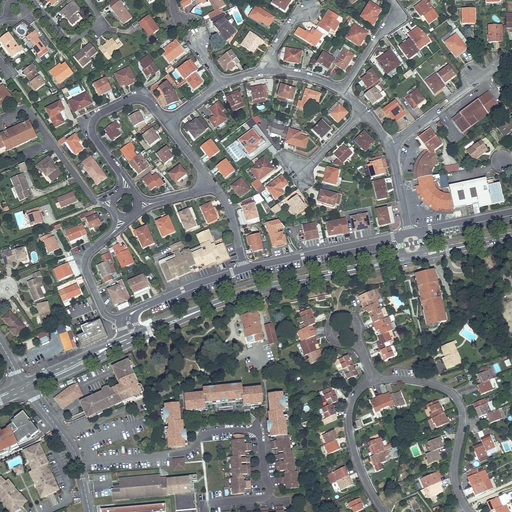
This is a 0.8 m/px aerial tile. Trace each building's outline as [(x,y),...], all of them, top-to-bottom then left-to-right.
[(224,6),(220,0),(200,0),(202,2),(205,0),(208,0),(210,3),(212,1),(218,10),(224,6)] [(291,0),(274,0),(272,4),(283,11),(286,6),(288,7),(291,0)] [(438,17),(430,7),(428,3),(425,0),(414,8),(421,17),(423,16),(429,24),(438,17)] [(73,1),(59,13),(62,16),(63,15),(65,13),(67,15),(65,16),(72,25),(79,20),(75,14),(80,10),(73,1)] [(119,1),(111,8),(124,25),(132,18),(119,1)] [(381,10),(370,3),(361,17),(373,25),(376,20),(375,19),(381,10)] [(273,18),(256,6),(249,16),(257,22),(259,20),(268,26),(273,18)] [(462,10),(463,24),(468,24),(467,22),(475,22),(474,10),(462,10)] [(210,19),(215,25),(214,26),(221,34),(220,35),(226,41),(236,32),(223,18),(226,15),(224,12),(216,16),(210,19)] [(148,16),(139,23),(147,34),(151,30),(154,34),(159,30),(148,16)] [(437,32),(449,22),(451,24),(453,23),(449,18),(434,29),(437,32)] [(367,33),(354,25),(346,38),(356,45),(360,38),(363,40),(367,33)] [(488,26),(489,38),(490,38),(490,42),(501,42),(501,26),(488,26)] [(295,34),(315,47),(322,36),(326,38),(329,34),(318,27),(316,31),(313,29),(310,34),(306,31),(305,33),(299,29),(295,34)] [(408,35),(411,39),(419,50),(425,45),(429,41),(422,31),(418,28),(412,33),(411,32),(408,35)] [(466,49),(464,46),(468,44),(457,29),(455,30),(453,32),(456,35),(445,43),(454,56),(460,52),(460,53),(466,49)] [(31,38),(30,39),(35,46),(33,48),(40,58),(48,52),(35,36),(37,34),(35,31),(31,34),(30,32),(28,33),(29,35),(31,38)] [(241,45),(251,52),(258,42),(260,44),(261,45),(263,42),(250,32),(241,45)] [(8,33),(0,39),(0,40),(12,57),(19,52),(16,49),(19,47),(8,33)] [(38,38),(46,47),(50,44),(42,35),(38,38)] [(112,39),(102,47),(101,46),(98,48),(103,55),(106,52),(109,55),(119,47),(112,39)] [(400,48),(409,60),(420,51),(419,50),(411,39),(403,44),(404,46),(400,48)] [(176,41),(164,50),(167,53),(163,55),(169,63),(173,60),(172,59),(178,55),(178,56),(183,52),(178,46),(179,45),(176,41)] [(253,53),(260,44),(258,42),(251,52),(253,53)] [(84,51),(76,58),(80,65),(86,60),(88,63),(91,60),(90,58),(97,53),(90,44),(83,50),(84,51)] [(287,49),(284,61),(299,64),(301,51),(287,49)] [(83,50),(74,57),(76,58),(84,51),(83,50)] [(331,58),(323,53),(317,63),(328,70),(332,63),(334,60),(339,53),(339,52),(337,50),(331,58)] [(354,56),(344,50),(341,54),(339,53),(334,60),(332,63),(344,70),(354,56)] [(238,61),(236,58),(231,51),(224,56),(225,57),(222,59),(220,60),(227,70),(230,67),(235,64),(238,61)] [(378,62),(387,74),(400,64),(390,51),(383,56),(384,58),(378,62)] [(149,56),(139,62),(142,66),(141,66),(144,71),(143,72),(146,77),(151,74),(153,72),(154,74),(159,70),(149,56)] [(177,69),(185,80),(186,79),(195,73),(197,70),(190,60),(177,69)] [(227,70),(220,60),(218,61),(225,71),(227,70)] [(62,66),(51,74),(59,84),(72,73),(65,63),(62,66)] [(50,72),(51,74),(62,66),(60,64),(50,72)] [(32,65),(25,70),(28,74),(26,76),(31,82),(29,83),(35,91),(45,84),(34,70),(35,69),(32,65)] [(437,75),(444,84),(455,76),(448,66),(437,75)] [(129,68),(115,75),(121,86),(125,84),(126,86),(135,82),(129,68)] [(381,83),(382,81),(381,79),(379,80),(371,70),(367,73),(369,74),(361,80),(367,88),(369,92),(374,87),(381,83)] [(410,70),(402,76),(405,80),(413,74),(410,70)] [(195,73),(186,79),(187,81),(194,90),(203,83),(195,73)] [(444,84),(437,75),(436,74),(425,82),(434,94),(445,86),(444,84)] [(106,79),(93,85),(98,96),(103,94),(102,93),(111,89),(106,79)] [(167,81),(159,87),(163,93),(163,92),(163,93),(163,94),(164,94),(164,95),(164,96),(165,96),(168,106),(178,102),(175,92),(167,81)] [(253,100),(254,104),(265,102),(265,98),(267,98),(267,95),(266,85),(251,88),(253,100)] [(0,106),(1,107),(12,99),(7,91),(5,93),(1,87),(0,86),(0,106)] [(285,88),(281,86),(278,96),(279,97),(278,100),(285,102),(286,99),(292,101),(295,90),(285,87),(285,88)] [(379,94),(374,87),(369,92),(366,94),(374,105),(382,98),(384,96),(382,93),(379,94)] [(417,106),(424,100),(416,89),(409,95),(404,99),(413,110),(418,107),(417,106)] [(320,94),(306,90),(302,102),(298,101),(296,107),(300,108),(300,109),(307,111),(311,100),(318,102),(320,94)] [(462,133),(499,106),(488,92),(452,119),(462,133)] [(86,93),(67,102),(73,113),(92,104),(86,93)] [(241,98),(238,93),(227,98),(233,111),(244,106),(243,103),(245,102),(243,97),(241,98)] [(366,94),(364,95),(372,105),(374,105),(366,94)] [(214,116),(209,120),(216,129),(224,122),(223,121),(227,119),(221,112),(224,110),(218,101),(215,104),(216,105),(209,110),(214,116)] [(336,102),(327,112),(336,121),(342,116),(343,117),(347,113),(336,102)] [(383,111),(386,116),(389,113),(395,122),(404,115),(395,102),(383,111)] [(60,103),(46,109),(55,127),(64,123),(59,113),(64,111),(60,103)] [(144,121),(139,112),(129,117),(134,127),(144,121)] [(511,115),(496,127),(503,138),(511,132),(510,131),(511,129),(511,115)] [(249,129),(261,122),(257,116),(246,122),(249,129)] [(202,127),(206,124),(200,117),(196,120),(202,127)] [(196,120),(183,129),(186,133),(188,131),(194,139),(204,131),(209,128),(206,124),(202,127),(196,120)] [(0,146),(4,145),(5,147),(6,149),(12,146),(13,149),(31,140),(30,138),(36,135),(29,121),(25,123),(27,127),(24,129),(22,124),(20,125),(21,126),(9,132),(8,130),(6,131),(8,136),(6,137),(3,133),(0,134),(0,146)] [(116,121),(105,130),(113,141),(121,135),(117,130),(120,127),(116,121)] [(322,121),(312,130),(321,139),(326,135),(325,134),(330,129),(322,121)] [(267,130),(271,131),(270,133),(281,136),(281,138),(286,139),(289,130),(284,128),(284,127),(273,123),(270,122),(267,130)] [(147,133),(145,134),(143,136),(150,146),(159,140),(154,133),(155,132),(149,125),(144,129),(147,133)] [(429,153),(433,151),(441,144),(433,133),(430,129),(418,138),(427,149),(429,153)] [(253,130),(238,140),(248,153),(254,149),(255,150),(265,143),(262,139),(260,140),(253,130)] [(300,133),(289,130),(286,139),(285,143),(289,144),(289,143),(297,145),(296,146),(305,148),(308,138),(299,136),(300,133)] [(364,132),(355,142),(365,152),(374,143),(364,132)] [(66,141),(66,142),(76,155),(82,150),(77,143),(79,141),(75,135),(66,141)] [(66,141),(63,137),(58,141),(61,146),(66,142),(66,141)] [(210,140),(201,147),(210,159),(219,152),(210,140)] [(479,153),(485,148),(480,141),(467,151),(473,160),(480,155),(479,153)] [(129,162),(136,156),(137,156),(133,151),(135,149),(131,142),(120,150),(129,162)] [(344,145),(334,156),(338,159),(332,165),(341,167),(343,165),(342,163),(352,153),(344,145)] [(166,147),(157,154),(165,164),(173,158),(168,151),(169,150),(166,147)] [(418,179),(431,176),(431,175),(431,173),(431,171),(432,169),(433,168),(434,166),(436,164),(438,163),(433,151),(429,153),(428,153),(427,154),(425,156),(423,158),(421,161),(419,164),(418,167),(417,169),(417,172),(417,175),(418,178),(418,179)] [(136,156),(129,162),(128,162),(133,169),(134,168),(139,174),(149,166),(145,161),(142,164),(139,160),(136,156)] [(48,157),(36,166),(39,171),(41,169),(43,173),(46,177),(48,176),(51,180),(55,177),(56,178),(61,175),(54,165),(52,166),(49,163),(51,162),(48,157)] [(372,164),(367,165),(371,178),(383,175),(382,169),(384,168),(380,157),(371,159),(372,164)] [(255,164),(257,166),(251,170),(258,180),(251,185),(255,189),(262,185),(259,181),(272,170),(267,163),(268,163),(264,158),(255,164)] [(225,159),(216,166),(225,178),(234,171),(225,159)] [(93,160),(84,167),(97,184),(106,178),(93,160)] [(24,164),(19,166),(22,173),(27,170),(24,164)] [(457,164),(444,167),(446,173),(458,171),(457,164)] [(180,166),(169,174),(175,183),(186,174),(180,166)] [(339,170),(327,167),(323,182),(335,185),(339,170)] [(150,190),(157,185),(159,187),(164,184),(160,179),(162,178),(158,173),(156,175),(145,183),(150,190)] [(446,173),(439,175),(443,194),(444,194),(446,195),(449,195),(450,194),(449,188),(446,173)] [(23,174),(11,178),(20,201),(30,197),(27,190),(29,189),(27,184),(26,182),(23,174)] [(283,193),(280,189),(287,183),(281,176),(266,187),(275,199),(283,193)] [(431,176),(418,179),(419,185),(420,188),(421,191),(422,194),(425,198),(427,200),(429,202),(432,204),(435,206),(439,207),(441,208),(444,208),(447,209),(450,208),(453,208),(478,203),(478,207),(503,202),(499,183),(493,184),(492,180),(449,188),(450,194),(449,195),(446,195),(444,194),(443,194),(442,194),(439,192),(437,191),(436,189),(434,187),(433,185),(432,183),(431,177),(431,176)] [(241,179),(231,186),(240,197),(250,190),(241,179)] [(377,200),(386,198),(385,192),(386,192),(384,179),(374,181),(377,200)] [(259,194),(265,189),(262,185),(255,189),(259,194)] [(341,196),(321,191),(318,202),(334,206),(335,204),(339,205),(341,196)] [(73,193),(57,199),(59,203),(56,204),(57,208),(58,208),(61,207),(76,201),(73,193)] [(292,205),(291,206),(298,215),(306,208),(297,196),(289,201),(292,205)] [(210,203),(201,207),(206,221),(207,221),(208,223),(217,219),(216,217),(210,203)] [(243,212),(244,212),(247,222),(258,218),(254,203),(248,204),(248,206),(241,208),(243,212)] [(391,207),(376,210),(379,226),(393,223),(394,222),(391,207)] [(39,208),(26,212),(31,227),(42,223),(39,212),(40,212),(39,208)] [(188,209),(178,213),(186,231),(196,227),(188,209)] [(93,211),(84,214),(85,218),(86,220),(95,216),(93,211)] [(90,229),(101,224),(97,215),(95,216),(86,220),(90,229)] [(365,215),(351,218),(353,230),(363,228),(363,229),(369,228),(368,222),(367,222),(365,215)] [(168,217),(156,222),(159,228),(160,227),(164,236),(175,232),(168,217)] [(346,219),(326,223),(329,236),(349,232),(346,219)] [(283,236),(282,232),(280,233),(279,229),(284,228),(282,225),(279,221),(267,224),(268,229),(273,248),(286,244),(284,236),(283,236)] [(315,223),(302,226),(305,239),(318,236),(315,223)] [(69,241),(87,234),(83,225),(78,227),(65,232),(69,241)] [(146,227),(135,231),(137,236),(143,248),(154,244),(146,227)] [(197,234),(201,246),(190,251),(197,267),(198,269),(216,261),(217,263),(228,258),(222,244),(215,246),(214,244),(211,246),(210,243),(213,242),(208,230),(197,234)] [(54,236),(51,237),(50,234),(40,238),(42,242),(44,241),(49,253),(59,249),(54,236)] [(259,234),(250,236),(253,249),(255,248),(256,252),(261,251),(262,255),(265,254),(264,250),(263,251),(263,250),(259,234)] [(167,280),(197,267),(190,251),(189,249),(180,253),(179,251),(183,249),(180,242),(172,246),(175,253),(174,253),(174,255),(159,262),(167,280)] [(122,247),(120,248),(114,250),(122,268),(132,264),(126,251),(124,252),(122,247)] [(21,249),(2,254),(6,269),(13,267),(11,262),(16,260),(20,259),(21,262),(27,260),(25,252),(22,253),(21,249)] [(128,250),(126,251),(132,264),(134,263),(128,250)] [(112,274),(107,261),(108,261),(105,255),(102,256),(104,262),(97,265),(102,278),(112,274)] [(67,263),(53,270),(58,281),(72,275),(67,263)] [(354,270),(343,272),(345,278),(356,275),(354,270)] [(34,302),(44,298),(40,288),(43,287),(39,277),(41,277),(39,271),(32,275),(34,279),(27,282),(30,290),(31,292),(30,292),(34,302)] [(143,275),(128,282),(135,297),(149,290),(143,275)] [(130,299),(122,280),(117,282),(119,285),(108,290),(114,305),(130,299)] [(77,284),(64,290),(59,292),(58,292),(62,302),(81,294),(77,284)] [(368,313),(369,313),(377,309),(375,304),(377,303),(375,298),(377,297),(375,295),(373,290),(359,296),(364,309),(366,308),(368,307),(369,309),(366,310),(368,313)] [(434,298),(427,300),(428,304),(429,304),(431,311),(444,307),(449,306),(446,290),(441,292),(441,294),(439,295),(440,297),(434,298)] [(48,302),(37,305),(41,323),(52,321),(48,302)] [(312,325),(315,324),(314,321),(313,319),(314,318),(310,309),(307,310),(300,313),(304,323),(299,325),(301,330),(312,325)] [(372,318),(374,323),(383,319),(379,309),(377,309),(369,313),(371,318),(372,318)] [(12,330),(17,335),(25,327),(10,311),(2,319),(10,327),(13,329),(12,330)] [(264,340),(257,313),(240,317),(247,344),(264,340)] [(374,323),(373,323),(374,327),(376,331),(379,330),(381,329),(381,330),(380,331),(382,335),(388,332),(390,331),(393,330),(389,322),(385,323),(383,319),(374,323)] [(100,323),(84,331),(86,334),(81,336),(86,347),(107,338),(100,323)] [(277,342),(273,324),(265,325),(270,344),(277,342)] [(314,330),(312,325),(301,330),(303,335),(305,340),(308,339),(314,337),(315,336),(313,331),(314,330)] [(13,329),(10,327),(8,329),(16,336),(17,335),(12,330),(13,329)] [(301,330),(297,332),(301,342),(305,340),(303,335),(301,330)] [(69,331),(58,336),(65,353),(77,348),(69,331)] [(45,332),(38,334),(41,346),(48,344),(45,332)] [(376,343),(380,351),(381,351),(386,348),(384,344),(392,340),(388,332),(382,335),(377,337),(379,341),(380,340),(381,341),(379,342),(376,343)] [(310,344),(302,347),(305,355),(307,354),(316,351),(314,347),(313,347),(313,346),(314,346),(317,344),(314,337),(308,339),(310,344)] [(462,365),(453,343),(440,348),(444,358),(441,359),(446,371),(462,365)] [(386,348),(381,351),(383,356),(382,356),(384,361),(395,357),(390,347),(389,347),(386,348)] [(321,353),(319,349),(316,351),(307,354),(309,359),(311,364),(321,360),(323,359),(321,354),(319,355),(318,354),(320,353),(321,353)] [(339,359),(343,369),(352,365),(353,365),(351,360),(350,360),(348,355),(339,359)] [(136,384),(129,368),(130,367),(130,366),(128,362),(128,361),(113,368),(117,376),(118,376),(119,378),(118,379),(120,384),(119,387),(111,390),(110,389),(108,390),(109,392),(107,393),(106,391),(103,392),(93,397),(93,399),(92,399),(91,399),(90,400),(90,398),(81,402),(85,411),(87,415),(88,417),(93,415),(92,413),(98,411),(99,412),(104,410),(103,408),(109,406),(110,406),(111,406),(112,405),(113,404),(116,403),(121,400),(122,401),(131,397),(137,399),(142,397),(144,391),(142,386),(136,384)] [(355,371),(352,365),(343,369),(347,379),(358,375),(356,370),(355,371)] [(476,371),(477,375),(479,374),(489,370),(488,366),(476,371)] [(479,380),(481,384),(489,380),(491,379),(492,379),(489,370),(479,374),(481,379),(479,380)] [(284,372),(277,374),(279,381),(284,379),(286,379),(284,372)] [(489,380),(481,384),(478,385),(479,389),(481,389),(483,394),(493,390),(489,380)] [(76,398),(82,396),(77,384),(70,387),(54,399),(62,409),(76,398)] [(203,393),(186,394),(187,409),(187,410),(188,410),(193,410),(193,408),(199,407),(199,408),(199,409),(200,409),(205,409),(205,402),(224,401),(243,399),(244,405),(248,404),(249,404),(249,403),(249,402),(256,401),(256,404),(260,403),(261,403),(261,402),(260,387),(242,389),(242,384),(238,385),(238,386),(235,386),(233,385),(213,387),(212,387),(211,388),(210,388),(210,389),(207,389),(207,388),(203,388),(203,393)] [(331,387),(322,391),(328,406),(332,404),(338,402),(336,398),(335,396),(337,396),(334,391),(333,392),(331,387)] [(394,394),(390,395),(394,404),(394,406),(395,408),(399,406),(405,403),(400,392),(395,394),(396,396),(395,397),(394,395),(394,394)] [(379,396),(384,408),(389,407),(394,404),(390,395),(389,393),(384,395),(385,397),(384,397),(383,395),(383,394),(379,396)] [(283,397),(283,394),(268,395),(269,399),(269,402),(267,402),(268,404),(269,404),(270,412),(268,412),(269,419),(269,424),(267,424),(268,431),(270,431),(271,436),(271,437),(287,435),(286,426),(285,420),(283,415),(282,414),(282,411),(284,411),(284,408),(286,407),(285,397),(283,397)] [(384,408),(379,396),(376,397),(376,398),(377,400),(375,401),(374,399),(370,401),(375,412),(380,410),(384,408)] [(484,399),(473,404),(475,408),(476,408),(477,407),(479,413),(478,413),(480,417),(486,414),(491,412),(487,403),(486,404),(484,399)] [(429,414),(432,419),(433,418),(444,413),(442,408),(441,409),(439,410),(438,408),(440,407),(437,400),(430,403),(431,406),(429,407),(431,413),(429,414)] [(179,404),(165,406),(165,409),(163,409),(164,420),(166,420),(166,423),(169,423),(169,426),(169,427),(167,432),(168,438),(169,447),(185,446),(185,445),(184,439),(187,439),(186,431),(183,431),(183,428),(182,421),(180,421),(180,414),(182,414),(182,411),(180,412),(179,408),(179,404)] [(334,409),(332,404),(328,406),(321,408),(326,418),(321,420),(323,425),(337,419),(333,409),(334,409)] [(491,412),(486,414),(488,418),(490,418),(492,423),(502,419),(498,409),(491,412)] [(0,455),(1,455),(0,454),(3,452),(4,454),(8,452),(7,451),(11,450),(11,451),(18,447),(17,444),(16,442),(18,440),(20,442),(26,437),(29,435),(31,437),(34,435),(32,433),(33,433),(34,434),(38,431),(30,422),(29,423),(27,420),(28,419),(23,412),(14,419),(15,420),(6,428),(7,430),(9,432),(0,436),(0,432),(0,433),(0,432),(0,455)] [(446,418),(444,413),(433,418),(436,428),(449,422),(448,419),(447,419),(444,420),(444,419),(446,418)] [(436,428),(433,418),(432,419),(428,420),(432,430),(436,428)] [(335,440),(336,440),(334,435),(335,434),(334,430),(322,435),(326,444),(335,440)] [(277,440),(271,441),(272,449),(278,448),(280,449),(280,452),(283,452),(283,454),(275,455),(275,460),(284,459),(284,461),(276,462),(276,471),(285,470),(285,473),(287,473),(287,476),(285,477),(279,478),(279,485),(286,485),(287,486),(288,489),(298,488),(298,482),(299,482),(299,478),(297,478),(297,472),(295,472),(295,467),(297,467),(296,463),(294,463),(294,458),(296,458),(295,456),(294,456),(293,451),(290,451),(290,445),(292,445),(291,441),(289,441),(289,435),(279,436),(279,439),(277,440)] [(438,449),(443,447),(441,442),(439,443),(439,442),(441,441),(442,441),(440,437),(428,442),(432,452),(438,449)] [(393,447),(392,443),(383,446),(380,438),(368,443),(370,446),(374,456),(382,452),(386,450),(393,447)] [(485,439),(481,441),(482,442),(482,443),(486,452),(495,448),(491,438),(485,440),(485,439)] [(251,447),(250,443),(244,444),(242,443),(242,440),(232,441),(232,447),(230,447),(231,451),(232,451),(233,457),(230,457),(231,462),(229,462),(229,464),(231,464),(232,469),(230,469),(230,473),(232,473),(233,478),(231,478),(232,484),(230,484),(230,488),(232,488),(233,494),(243,493),(243,490),(244,489),(251,488),(250,484),(250,481),(243,481),(242,480),(241,478),(243,478),(242,475),(251,474),(250,469),(250,465),(242,466),(241,463),(250,462),(249,457),(241,458),(241,456),(244,456),(243,453),(245,451),(251,451),(251,447)] [(337,444),(335,440),(326,444),(324,445),(328,455),(337,450),(335,445),(337,444)] [(486,452),(482,443),(478,445),(479,447),(474,449),(478,459),(487,455),(486,452)] [(27,453),(25,454),(27,458),(29,457),(31,462),(29,463),(32,470),(30,470),(33,476),(31,477),(33,481),(35,481),(37,486),(36,487),(38,492),(40,491),(42,496),(56,490),(53,483),(55,483),(54,479),(53,479),(50,474),(51,474),(49,470),(48,471),(45,464),(47,463),(44,457),(45,457),(41,447),(39,447),(38,444),(25,449),(27,453)] [(440,453),(438,449),(432,452),(428,454),(426,455),(428,459),(430,464),(441,459),(439,455),(437,456),(436,454),(439,453),(440,453)] [(374,456),(370,457),(372,461),(374,460),(377,465),(381,463),(386,461),(384,457),(382,452),(374,456)] [(183,458),(173,460),(174,470),(184,469),(184,464),(183,464),(182,462),(184,462),(183,458)] [(381,463),(377,465),(374,466),(377,472),(383,469),(381,463)] [(19,464),(13,467),(16,473),(22,470),(19,464)] [(336,482),(348,476),(346,473),(345,473),(343,468),(332,472),(326,475),(330,484),(336,482)] [(472,482),(470,483),(472,487),(484,482),(488,480),(484,470),(478,473),(477,469),(467,474),(468,477),(470,477),(472,482)] [(425,488),(429,487),(440,482),(441,482),(440,478),(439,478),(437,479),(436,478),(438,477),(436,472),(425,477),(421,479),(425,488)] [(0,499),(4,504),(6,507),(7,506),(12,511),(24,501),(20,497),(22,496),(18,492),(17,493),(13,488),(14,487),(11,483),(10,484),(6,480),(5,481),(0,475),(0,499)] [(160,475),(119,479),(120,485),(117,486),(118,488),(113,489),(114,500),(164,495),(163,483),(161,483),(160,475)] [(348,476),(336,482),(340,491),(351,486),(348,481),(350,480),(348,476)] [(442,486),(440,482),(429,487),(425,488),(424,489),(428,499),(432,497),(443,492),(441,487),(439,488),(438,487),(441,486),(442,486)] [(484,482),(472,487),(474,491),(475,490),(478,495),(488,491),(487,489),(484,482)] [(489,507),(491,511),(495,510),(503,506),(499,497),(489,501),(491,507),(489,507)] [(360,498),(347,504),(350,509),(352,508),(353,511),(356,511),(363,509),(362,505),(360,506),(359,504),(361,504),(362,503),(360,498)]
